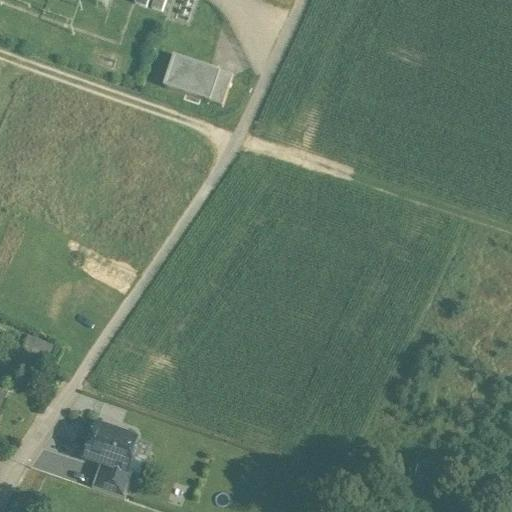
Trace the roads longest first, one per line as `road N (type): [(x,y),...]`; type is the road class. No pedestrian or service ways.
road 1 (residential): [(0,501),(171,235)]
road 2 (track): [(171,235),(237,179),(329,0)]
road 3 (track): [(253,152),(511,244)]
road 4 (track): [(0,67),(251,155)]
road 5 (track): [(310,41),(197,0)]
